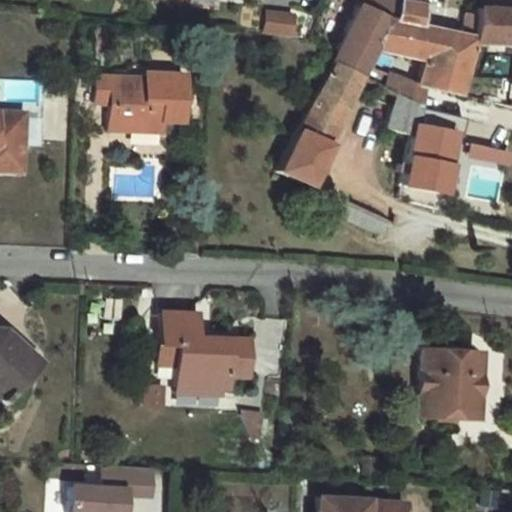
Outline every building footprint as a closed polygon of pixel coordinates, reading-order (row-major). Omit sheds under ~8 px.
[(351,29),(339,51),(370,62),(407,76),(414,78),(425,83),(429,65),(461,74),(464,52),(468,23),(471,4),(462,2),(459,18),(420,6),(421,0),(365,0),(364,3),(358,14),(351,29)] [(511,0),(471,0),(471,4),(468,23),(511,22),(511,0)] [(257,32),(288,36),(291,13),(260,9),(257,32)] [(284,161),(317,176),(370,62),(339,51),(284,161)] [(187,78),(146,77),(146,80),(145,95),(137,94),(137,79),(100,76),(98,104),(112,105),(111,132),(132,133),(133,126),(164,128),(164,124),(184,125),(187,78)] [(422,101),(425,83),(414,78),(407,76),(393,107),(417,114),(414,136),(449,145),(454,109),(422,101)] [(146,80),(137,79),(137,94),(145,95),(146,80)] [(20,112),(0,111),(0,120),(20,122),(20,112)] [(0,167),(17,168),(20,122),(0,120),(0,167)] [(133,126),(132,133),(163,135),(164,128),(133,126)] [(449,145),(414,136),(407,174),(425,178),(427,170),(446,175),(449,145)] [(317,176),(284,161),(278,174),(399,226),(402,212),(317,176)] [(168,314),(167,345),(183,346),(182,365),(182,387),(224,388),(233,389),(233,376),(254,377),(255,340),(223,339),(223,345),(205,345),(205,338),(206,315),(168,314)] [(7,330),(0,329),(0,387),(3,390),(0,393),(0,395),(6,400),(41,359),(7,330)] [(167,365),(182,365),(183,346),(167,345),(167,365)] [(447,354),(426,354),(426,355),(426,395),(425,418),(449,418),(450,422),(467,423),(467,418),(484,418),(484,354),(467,354),(466,349),(447,349),(447,354)] [(426,355),(403,354),(402,394),(426,395),(426,355)] [(129,511),(130,493),(149,494),(150,470),(103,468),(102,487),(76,486),(74,511),(129,511)] [(372,496),(320,495),(319,511),(409,511),(410,500),(372,499),(372,496)]
